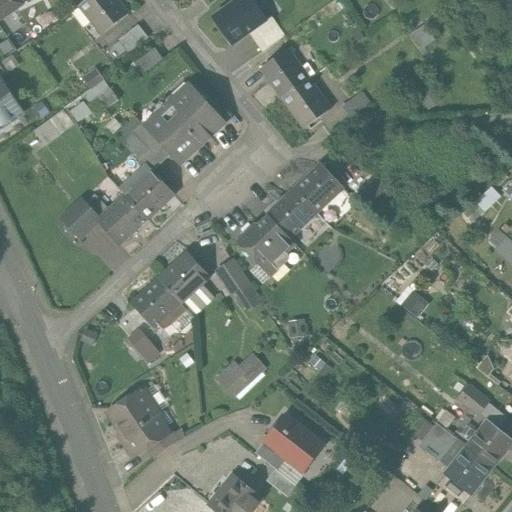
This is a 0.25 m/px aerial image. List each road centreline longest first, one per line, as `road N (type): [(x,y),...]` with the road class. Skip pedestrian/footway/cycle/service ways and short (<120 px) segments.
road 1 (residential): [(151,0),(275,139),(40,350)]
road 2 (residential): [(106,511),(40,350)]
